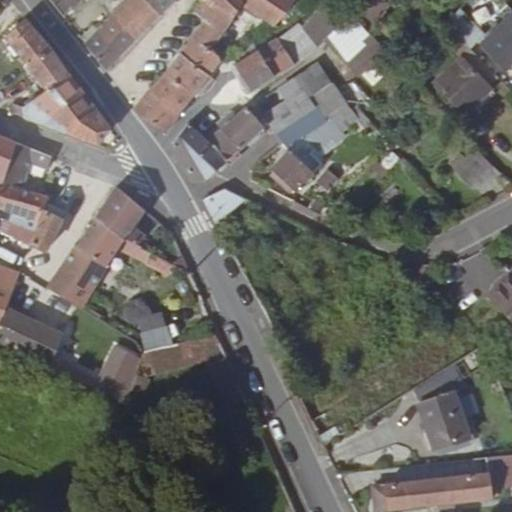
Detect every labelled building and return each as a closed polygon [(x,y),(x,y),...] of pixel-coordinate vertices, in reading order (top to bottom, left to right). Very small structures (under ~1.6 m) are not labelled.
[(0,0),(0,5),(5,10),(9,5),(3,0),(0,0)] [(64,0),(44,0),(62,22),(73,11),(64,0)] [(64,0),(73,11),(83,0),(64,0)] [(124,0),(127,2),(111,18),(135,43),(160,17),(142,0),(124,0)] [(142,0),(160,17),(175,3),(171,0),(142,0)] [(204,0),(193,15),(199,20),(212,4),(232,22),(240,8),(242,6),(240,4),(242,0),(204,0)] [(273,0),(242,0),(240,4),(242,6),(240,8),(260,21),(273,0)] [(272,30),(295,1),(292,0),(273,0),(260,21),(272,30)] [(359,0),(356,5),(371,17),(384,0),(359,0)] [(204,23),(178,56),(207,79),(219,65),(217,59),(209,53),(232,22),(212,4),(199,20),(204,23)] [(399,28),(413,19),(402,5),(389,14),(399,28)] [(314,50),(325,40),(339,28),(317,10),(299,31),(314,50)] [(483,39),(458,13),(445,26),(470,51),(483,39)] [(505,73),(511,66),(511,15),(479,47),(505,73)] [(111,18),(96,33),(120,58),(135,43),(111,18)] [(325,40),(344,63),(368,37),(350,18),(339,28),(325,40)] [(46,49),(24,22),(3,40),(24,67),(46,49)] [(91,27),(79,42),(83,47),(96,33),(91,27)] [(83,47),(105,74),(120,58),(96,33),(83,47)] [(459,60),(468,52),(453,36),(444,45),(458,62),(459,60)] [(358,81),(384,55),(368,37),(344,63),(358,81)] [(275,79),(294,69),(276,41),(259,52),(275,79)] [(46,49),(24,67),(45,93),(67,77),(46,49)] [(259,52),(233,68),(249,96),(275,79),(259,52)] [(486,88),(495,79),(468,52),(459,60),(486,88)] [(164,74),(193,97),(194,96),(207,79),(178,56),(164,74)] [(491,93),(486,88),(459,60),(458,62),(432,86),(464,119),(491,93)] [(309,100),(329,86),(315,65),(295,79),(309,100)] [(149,93),(177,117),(193,97),(164,74),(149,93)] [(67,77),(45,93),(23,110),(13,106),(13,117),(46,129),(83,96),(67,77)] [(207,79),(194,96),(198,99),(212,82),(207,79)] [(263,117),(275,136),(302,119),(316,110),(309,100),(295,79),(276,92),(283,104),(263,117)] [(332,134),(352,117),(342,105),(329,86),(309,100),(316,110),(325,124),(332,134)] [(133,113),(163,137),(177,117),(149,93),(133,113)] [(109,133),(83,96),(46,129),(98,148),(109,133)] [(316,110),(302,119),(311,134),(325,124),(316,110)] [(219,132),(237,154),(264,131),(245,111),(233,121),(230,116),(216,128),(219,132)] [(356,122),(353,125),(359,132),(368,124),(357,114),(352,117),(356,122)] [(275,136),(281,147),(287,154),(270,171),(296,194),(320,167),(310,159),(330,143),(334,148),(345,140),(341,134),(353,125),(356,122),(352,117),(332,134),(325,124),(311,134),(302,119),(275,136)] [(203,183),(225,164),(213,148),(210,149),(206,144),(187,127),(169,147),(190,183),(203,183)] [(213,148),(225,164),(237,154),(219,132),(206,144),(210,149),(213,148)] [(0,189),(1,186),(17,147),(0,140),(0,189)] [(46,173),(50,160),(17,147),(1,186),(21,192),(30,167),(46,173)] [(469,191),(498,177),(473,152),(452,173),(469,191)] [(380,167),(372,174),(380,182),(387,175),(380,167)] [(326,168),(316,180),(329,192),(340,180),(326,168)] [(47,200),(21,192),(1,186),(0,189),(0,211),(37,223),(47,200)] [(131,232),(143,213),(115,190),(94,220),(121,242),(137,249),(143,240),(131,232)] [(215,227),(223,219),(244,201),(223,191),(203,204),(215,227)] [(49,207),(45,214),(60,221),(63,215),(49,207)] [(31,242),(28,246),(45,255),(61,222),(60,221),(45,214),(44,214),(35,232),(27,230),(24,240),(31,242)] [(215,227),(222,240),(233,229),(223,219),(215,227)] [(45,292),(79,312),(99,279),(117,252),(145,266),(150,256),(137,249),(121,242),(94,220),(45,292)] [(351,270),(364,275),(384,261),(360,251),(351,270)] [(170,267),(189,278),(181,259),(170,267)] [(0,320),(4,311),(19,275),(0,268),(0,320)] [(420,293),(433,283),(421,268),(407,278),(420,293)] [(511,326),(511,278),(510,276),(486,300),(511,326)] [(33,324),(4,311),(0,320),(0,349),(20,357),(20,356),(33,324)] [(137,317),(144,351),(174,345),(167,311),(137,317)] [(50,370),(52,363),(63,338),(33,324),(20,356),(50,370)] [(223,412),(245,403),(216,338),(143,357),(135,383),(203,364),(223,412)] [(131,357),(114,348),(102,372),(119,381),(131,357)] [(462,382),(488,366),(481,348),(453,366),(462,382)] [(50,371),(108,398),(111,389),(52,363),(50,370),(50,371)] [(127,406),(132,391),(114,383),(111,389),(108,398),(127,406)] [(452,394),(415,407),(431,453),(468,440),(452,394)] [(511,488),(511,457),(484,461),(487,477),(373,489),(375,511),(400,511),(490,501),(488,491),(511,488)]
